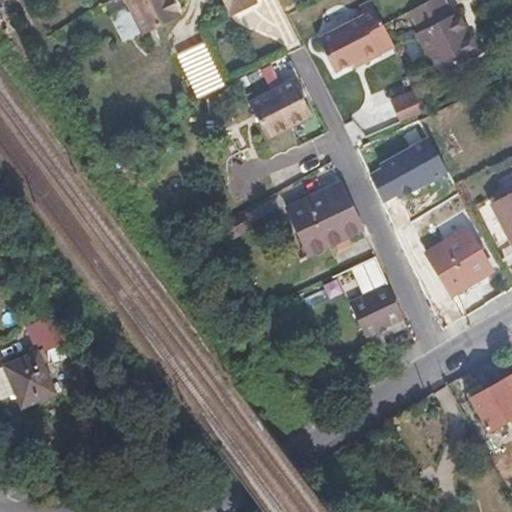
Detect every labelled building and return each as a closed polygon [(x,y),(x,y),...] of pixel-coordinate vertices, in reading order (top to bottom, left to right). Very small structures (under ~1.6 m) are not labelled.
[(129,0),(145,33),(164,24),(183,16),(175,0),(129,0)] [(222,0),(230,16),(247,7),(250,5),(259,0),(222,0)] [(382,22),(374,8),(370,0),(367,0),(359,5),(363,15),(318,39),(335,72),(351,63),(354,69),(366,62),(395,48),(382,22)] [(457,28),(463,25),(456,9),(450,13),(443,0),(426,0),(409,9),(419,26),(416,30),(436,69),(469,54),(457,28)] [(476,51),(463,25),(457,28),(469,54),(476,51)] [(196,98),(223,87),(205,42),(177,53),(196,98)] [(295,79),(268,92),(250,101),(268,138),(286,128),(312,114),(295,79)] [(400,122),(426,110),(416,88),(390,99),(400,122)] [(443,161),(435,146),(425,151),(433,167),(443,161)] [(364,226),(349,194),(343,180),(289,205),(310,252),(364,226)] [(511,193),(494,202),(511,240),(511,193)] [(493,270),(469,228),(429,251),(451,292),(432,302),(444,327),(468,314),(456,291),(493,270)] [(338,276),(346,296),(385,280),(377,260),(338,276)] [(409,325),(405,315),(389,282),(351,301),(366,335),(373,332),(377,341),(409,325)] [(55,392),(38,351),(64,339),(53,315),(25,327),(36,351),(3,366),(22,407),(55,392)] [(489,427),(511,414),(511,374),(472,397),(489,427)]
